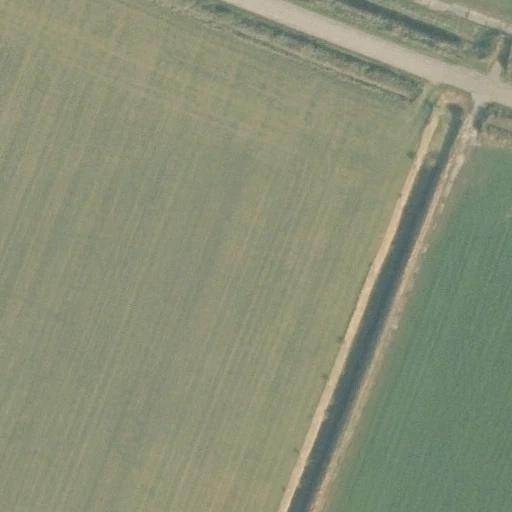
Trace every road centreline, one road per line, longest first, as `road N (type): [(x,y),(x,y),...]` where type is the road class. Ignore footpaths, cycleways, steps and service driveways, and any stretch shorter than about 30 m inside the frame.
road 1 (unknown): [(483,89),(322,511)]
road 2 (tertiary): [(511,100),(263,0)]
